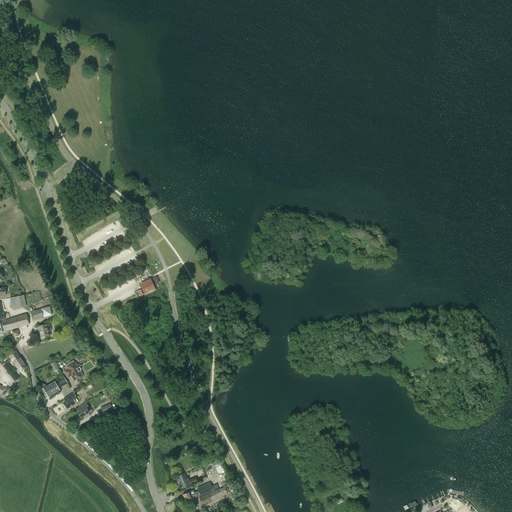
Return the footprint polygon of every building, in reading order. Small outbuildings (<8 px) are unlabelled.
[(139,284),(140,286),(143,292),(144,293),(145,295),(156,290),(155,289),(157,288),(155,285),(159,283),(156,277),(151,279),(150,279),(139,284)] [(12,310),(16,309),(17,309),(26,307),(24,295),(14,297),(9,298),(12,310)] [(33,320),(43,318),(52,315),(49,306),(40,309),(30,312),(33,320)] [(0,332),(29,325),(27,315),(0,321),(0,332)] [(51,331),(49,325),(46,326),(46,325),(38,327),(41,339),(49,337),(48,332),(48,331),(51,331)] [(15,351),(8,355),(12,361),(13,360),(14,362),(13,362),(17,367),(21,371),(27,367),(15,351)] [(7,362),(3,365),(12,378),(16,375),(12,369),(7,362)] [(83,375),(80,371),(81,369),(80,368),(79,367),(78,368),(75,363),(66,368),(67,369),(63,371),(68,378),(71,376),(74,380),(83,375)] [(59,389),(68,383),(64,378),(55,383),(54,381),(46,386),(45,385),(44,385),(43,384),(41,385),(40,387),(41,388),(43,388),(48,397),(60,390),(59,389)] [(73,393),(64,399),(65,401),(63,403),(67,409),(76,403),(72,398),(75,396),(73,393)] [(88,405),(86,403),(78,408),(80,410),(77,412),(81,418),(89,413),(92,411),(88,405)] [(113,410),(110,403),(100,408),(103,414),(113,410)] [(189,481),(188,478),(187,479),(185,473),(179,476),(182,484),(183,486),(178,488),(179,490),(191,486),(191,484),(197,482),(196,478),(189,481)] [(210,483),(197,488),(198,490),(199,493),(201,496),(218,488),(217,484),(211,487),(210,483)] [(227,494),(235,491),(231,484),(219,489),(199,498),(202,505),(211,501),(227,494)] [(189,492),(182,495),(184,499),(196,494),(195,492),(194,492),(193,490),(189,492)] [(196,494),(184,499),(186,504),(193,501),(192,498),(194,497),(197,496),(197,495),(196,494)]
